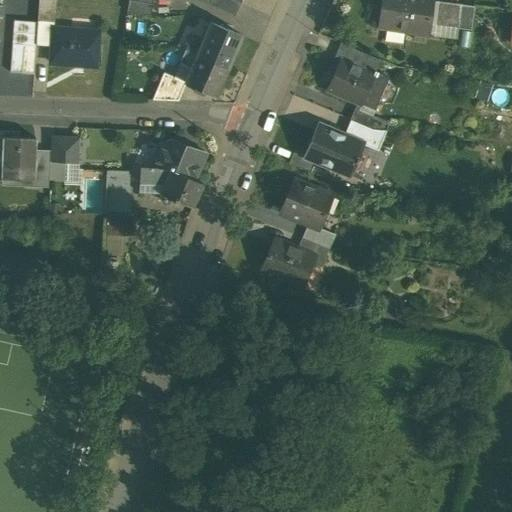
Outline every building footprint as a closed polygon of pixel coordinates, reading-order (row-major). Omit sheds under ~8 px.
[(56,0),(38,0),(37,22),(55,23),(56,0)] [(152,0),(128,0),(126,12),(150,16),(152,0)] [(240,3),(233,0),(198,0),(235,15),(240,3)] [(382,0),(379,28),(430,34),(432,25),(435,1),(434,0),(382,0)] [(448,3),(435,1),(432,25),(445,27),(448,3)] [(460,5),(448,3),(445,27),(457,29),(460,5)] [(474,6),(460,5),(457,29),(471,30),(474,6)] [(37,22),(13,20),(12,44),(35,46),(37,22)] [(241,35),(211,23),(202,43),(197,55),(228,67),(241,35)] [(99,33),(54,29),(51,63),(96,67),(99,33)] [(202,43),(190,38),(185,50),(197,55),(202,43)] [(380,60),(340,43),(333,59),(339,61),(374,76),(376,73),(374,72),(380,60)] [(35,46),(12,44),(10,72),(33,74),(35,46)] [(185,50),(174,49),(172,58),(180,61),(185,50)] [(197,55),(185,50),(180,61),(192,66),(197,55)] [(228,67),(197,55),(192,66),(192,67),(185,82),(185,83),(195,87),(193,92),(203,96),(204,91),(215,95),(228,67)] [(374,76),(339,61),(326,90),(361,106),(374,76)] [(185,82),(163,72),(151,100),(178,101),(185,83),(185,82)] [(375,117),(356,109),(350,120),(370,128),(375,117)] [(370,128),(350,120),(344,135),(362,142),(362,143),(377,150),(385,131),(371,129),(370,128)] [(344,135),(318,124),(304,157),(348,176),(354,162),(358,164),(361,158),(356,156),(362,143),(362,142),(344,135)] [(18,132),(0,132),(0,152),(3,152),(2,181),(32,181),(35,181),(36,158),(36,139),(18,139),(18,132)] [(80,137),(51,135),(50,159),(50,161),(78,163),(80,137)] [(195,150),(171,140),(161,144),(151,167),(170,168),(170,169),(194,179),(200,163),(203,162),(205,157),(203,151),(198,149),(195,150)] [(50,159),(36,158),(35,181),(32,181),(32,188),(49,188),(50,161),(50,159)] [(151,167),(131,166),(131,172),(130,182),(132,182),(164,183),(170,169),(170,168),(151,167)] [(194,179),(170,169),(164,183),(160,193),(193,207),(203,183),(194,179)] [(131,172),(106,171),(104,211),(130,212),(132,182),(130,182),(131,172)] [(334,195),(295,178),(280,213),(308,225),(318,229),(320,227),(326,212),(320,209),(327,194),(333,197),(334,195)] [(334,233),(320,227),(318,229),(308,225),(302,238),(328,248),(334,233)] [(298,247),(274,238),(261,269),(262,269),(263,268),(271,271),(271,273),(286,279),(286,278),(300,284),(299,285),(303,286),(313,262),(316,255),(298,247)] [(328,248),(302,238),(298,247),(316,255),(313,262),(322,266),(330,249),(328,248)]
